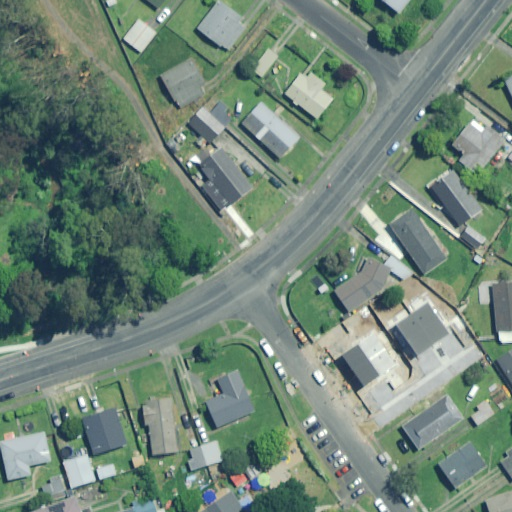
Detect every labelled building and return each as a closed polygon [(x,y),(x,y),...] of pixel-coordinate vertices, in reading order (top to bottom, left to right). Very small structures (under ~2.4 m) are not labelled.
[(165,0),(145,0),(158,10),(165,0)] [(380,0),(399,14),(409,0),(380,0)] [(241,18),(218,1),(197,30),(228,52),(245,29),(237,23),(241,18)] [(156,34),(138,21),(123,40),(140,53),(156,34)] [(278,58),(269,50),(251,70),(260,78),(278,58)] [(206,83),(191,58),(160,76),(179,110),(204,96),(199,87),(206,83)] [(325,84),(310,73),(306,79),(300,75),(284,96),(317,120),(332,100),(320,91),(325,84)] [(299,139),(261,103),(252,112),(254,115),(244,126),(279,159),(299,139)] [(233,120),(218,105),(209,114),(204,109),(189,125),(209,145),(233,120)] [(502,144),(472,121),(453,145),(465,156),(460,163),(477,176),(502,144)] [(253,188),(221,148),(198,167),(231,206),(253,188)] [(482,211),(453,171),(430,188),(460,227),(482,211)] [(446,260),(411,209),(388,225),(424,276),(446,260)] [(484,240),(468,227),(460,237),(476,250),(484,240)] [(348,312),(381,289),(391,268),(368,256),(360,272),(333,290),(348,312)] [(455,300),(466,280),(457,276),(446,295),(455,300)] [(511,282),(492,284),(478,286),(480,305),(494,304),(497,344),(511,342),(511,282)] [(403,333),(383,307),(351,332),(371,358),(403,333)] [(433,328),(424,313),(417,317),(421,322),(411,328),(418,338),(433,328)] [(434,368),(418,350),(389,377),(394,382),(387,389),(398,401),(434,368)] [(511,350),(496,360),(511,384),(511,350)] [(466,370),(457,355),(439,366),(449,381),(466,370)] [(254,412),(237,372),(211,383),(218,398),(206,403),(217,428),(254,412)] [(463,420),(446,396),(401,427),(418,451),(463,420)] [(178,453),(170,399),(142,403),(145,427),(148,426),(152,456),(178,453)] [(494,415),(488,406),(471,418),(477,427),(494,415)] [(126,445),(114,409),(82,419),(93,456),(126,445)] [(50,462),(44,434),(0,443),(0,446),(8,481),(30,476),(28,467),(50,462)] [(222,462),(216,442),(189,450),(192,460),(188,461),(191,472),(222,462)] [(487,467),(469,442),(438,465),(455,490),(487,467)] [(511,448),(505,453),(508,459),(503,461),(511,476),(511,448)] [(95,481),(86,455),(63,463),(72,489),(95,481)] [(116,475),(113,465),(96,470),(100,480),(116,475)] [(281,467),(265,476),(273,492),(289,484),(281,467)] [(48,482),(45,469),(33,471),(36,484),(48,482)] [(247,481),(239,469),(226,477),(235,490),(247,481)] [(198,511),(242,511),(224,490),(198,511)] [(511,511),(511,493),(485,502),(488,511),(511,511)] [(80,511),(76,498),(34,511),(80,511)] [(157,511),(154,501),(119,511),(157,511)]
